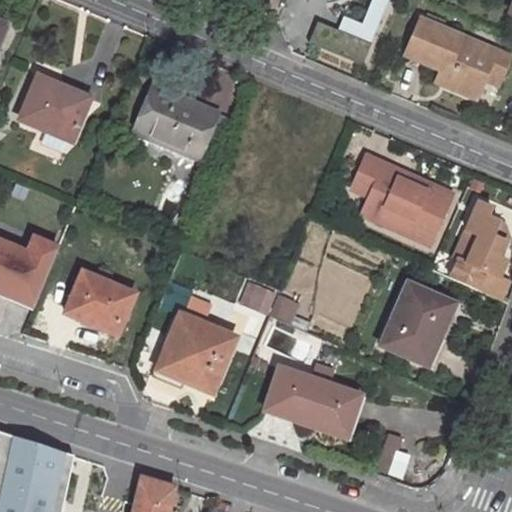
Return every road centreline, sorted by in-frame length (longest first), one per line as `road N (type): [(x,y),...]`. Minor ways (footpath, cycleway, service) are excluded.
road 1 (residential): [(511,168),(112,0)]
road 2 (tertiary): [(327,511),(0,404)]
